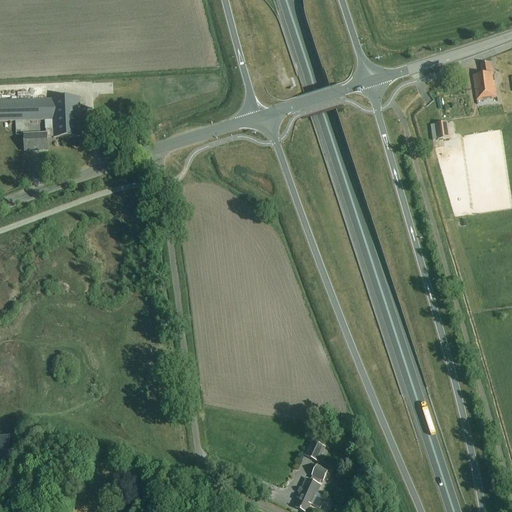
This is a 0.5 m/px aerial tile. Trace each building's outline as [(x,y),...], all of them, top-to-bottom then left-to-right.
[(497,98),(492,63),(481,65),(482,75),(473,77),(476,101),(497,98)] [(340,83),(332,85),(334,92),(342,89),(340,83)] [(25,152),(47,151),(47,138),(53,137),(53,138),(81,137),(80,98),(52,99),(52,100),(0,101),(0,121),(53,120),(53,129),(45,129),(45,135),(24,135),(25,152)] [(447,123),(431,125),(433,141),(449,138),(447,123)] [(304,457),(318,464),(326,449),(329,451),(331,445),(318,439),(316,444),(311,442),(304,457)] [(300,500),(296,508),(303,511),(307,511),(310,505),(312,506),(321,485),(318,484),(320,480),(323,481),(327,471),(317,466),(312,477),(314,478),(312,481),(306,479),(301,490),(299,489),(297,493),(299,494),(297,499),(300,500)] [(284,478),(285,469),(277,468),(276,477),(284,478)]
